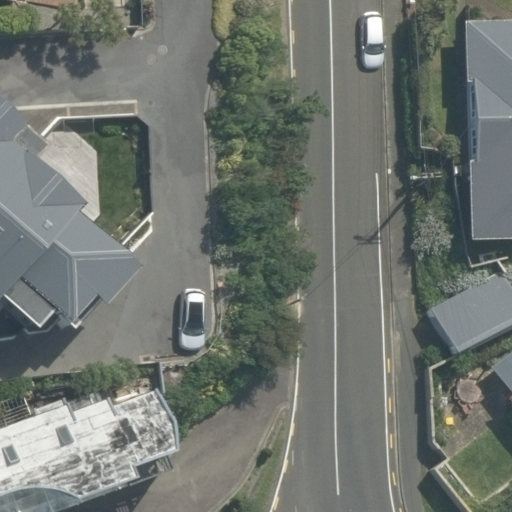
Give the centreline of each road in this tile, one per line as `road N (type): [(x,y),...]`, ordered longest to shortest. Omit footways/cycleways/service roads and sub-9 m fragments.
road 1 (residential): [(351,511),(332,0)]
road 2 (unknown): [(172,39),(183,249),(160,323),(121,338),(0,356)]
